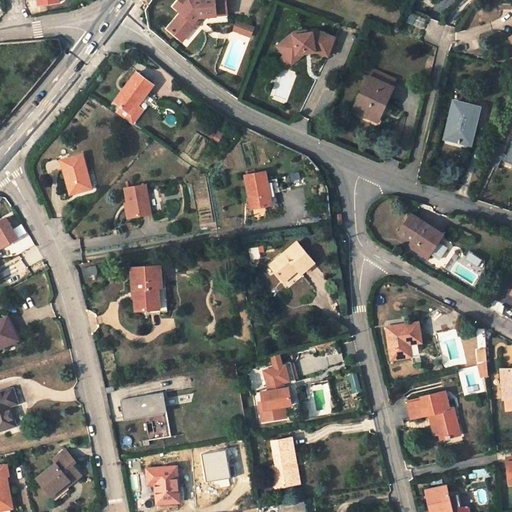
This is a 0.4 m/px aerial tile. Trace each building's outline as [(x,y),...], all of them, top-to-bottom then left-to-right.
[(189,0),(186,4),(180,0),(178,0),(173,8),(181,13),(166,30),(175,37),(178,34),(183,34),(186,36),(194,27),(193,21),(200,13),(206,14),(227,12),(225,0),(189,0)] [(200,13),(193,21),(194,27),(206,14),(200,13)] [(236,29),(244,33),(247,23),(239,20),(236,29)] [(256,26),(247,23),(244,33),(252,36),(256,26)] [(509,32),(500,39),(511,53),(511,24),(506,29),(509,32)] [(275,48),(283,57),(292,49),(297,57),(302,53),(317,50),(330,54),(336,36),(318,30),(304,33),(303,30),(292,32),(275,48)] [(183,34),(178,34),(175,37),(181,42),(186,36),(183,34)] [(297,57),(292,49),(283,57),(290,64),(297,57)] [(369,68),(352,110),(376,120),(393,77),(369,68)] [(122,107),(118,112),(132,123),(142,110),(137,106),(153,85),(137,72),(115,102),(122,107)] [(452,100),(445,135),(468,141),(476,106),(452,100)] [(210,138),(218,142),(223,133),(214,129),(210,138)] [(505,150),(497,146),(489,164),(497,168),(501,159),(511,164),(511,156),(507,154),(504,153),(505,150)] [(79,155),(61,160),(71,194),(88,190),(84,173),(79,155)] [(84,173),(88,190),(92,188),(87,172),(84,173)] [(266,177),(246,180),(252,213),(272,210),(266,177)] [(148,188),(128,192),(132,221),(153,217),(148,188)] [(18,238),(6,217),(0,221),(0,241),(3,246),(18,238)] [(424,248),(421,253),(435,261),(449,239),(416,220),(406,238),(424,248)] [(260,249),(249,251),(251,263),(263,262),(260,249)] [(272,275),(284,289),(298,278),(302,283),(315,272),(299,252),(272,275)] [(82,267),(83,276),(97,275),(96,266),(82,267)] [(161,269),(133,273),(136,295),(137,295),(140,314),(150,313),(151,321),(171,318),(167,289),(162,289),(161,269)] [(0,351),(22,341),(12,319),(0,324),(0,351)] [(424,330),(388,334),(392,366),(413,364),(412,350),(426,349),(424,330)] [(486,361),(486,348),(476,349),(476,362),(486,361)] [(342,353),(313,357),(312,351),(300,352),(302,371),(344,366),(342,353)] [(479,362),(480,373),(489,374),(488,362),(479,362)] [(296,410),(293,394),(289,394),(287,389),(293,387),(289,372),(268,377),(274,397),(266,399),(267,408),(271,427),(287,424),(285,412),(289,412),(296,410)] [(357,372),(347,374),(352,393),(362,391),(357,372)] [(511,373),(502,375),(505,412),(511,411),(511,373)] [(0,397),(0,433),(13,431),(9,411),(17,409),(14,394),(0,397)] [(161,394),(121,400),(124,417),(144,414),(149,439),(168,436),(161,394)] [(423,410),(408,412),(409,417),(410,426),(430,424),(435,444),(439,443),(441,450),(457,447),(453,427),(458,426),(455,417),(449,417),(445,401),(422,404),(423,410)] [(281,494),(305,490),(296,446),(277,449),(282,472),(276,473),(281,494)] [(53,461),(55,464),(38,478),(52,495),(63,486),(65,488),(81,475),(72,464),(75,462),(66,450),(53,461)] [(9,476),(7,464),(0,465),(0,510),(13,508),(7,476),(9,476)] [(156,483),(157,503),(180,501),(177,467),(147,469),(148,484),(156,483)] [(470,511),(469,506),(457,508),(450,510),(448,497),(446,491),(427,495),(431,511),(470,511)] [(448,497),(450,510),(457,508),(454,495),(448,497)]
